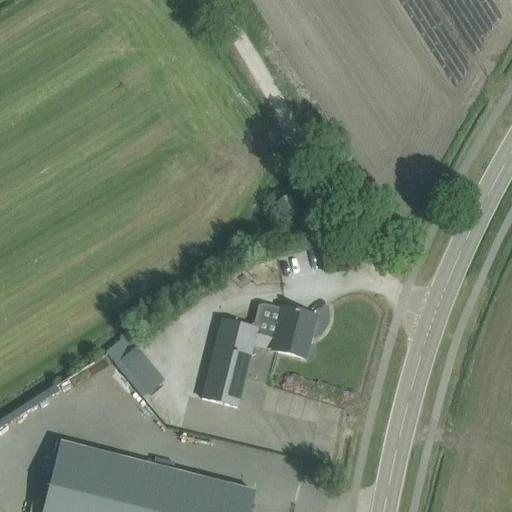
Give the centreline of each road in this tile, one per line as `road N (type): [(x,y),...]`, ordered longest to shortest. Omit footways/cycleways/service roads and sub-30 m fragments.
road 1 (unclassified): [(435,315),(393,294),(204,0)]
road 2 (secondary): [(384,511),(435,315)]
road 3 (secondary): [(435,315),(511,149)]
